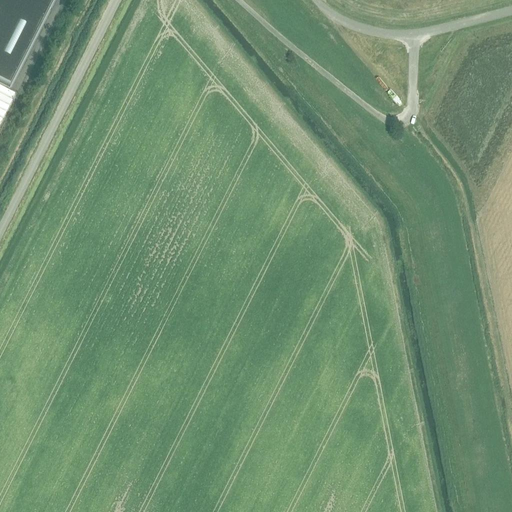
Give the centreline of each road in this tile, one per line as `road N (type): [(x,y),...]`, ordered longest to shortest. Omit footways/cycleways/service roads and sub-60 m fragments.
road 1 (unclassified): [(239,0),(391,121),(405,121),(413,106),(412,34)]
road 2 (unclassified): [(0,236),(116,0)]
